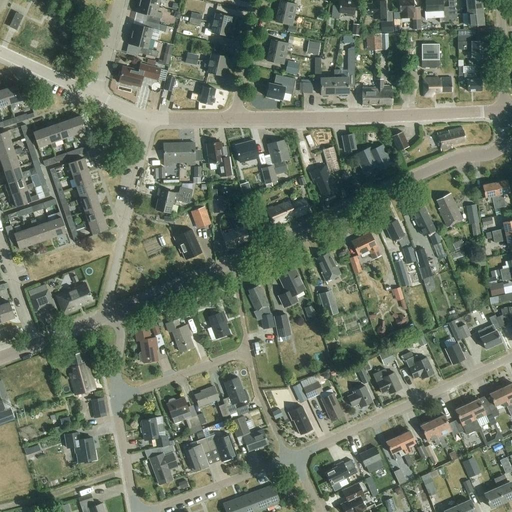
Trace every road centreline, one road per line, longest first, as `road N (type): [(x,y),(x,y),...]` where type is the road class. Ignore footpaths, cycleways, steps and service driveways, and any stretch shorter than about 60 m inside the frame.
road 1 (residential): [(232,263),(504,145)]
road 2 (unclassified): [(504,111),(234,117)]
road 3 (residential): [(293,458),(511,357)]
road 4 (residential): [(115,398),(246,352),(232,263)]
road 5 (residential): [(103,318),(149,119)]
road 6 (residential): [(149,511),(293,458)]
road 7 (residential): [(115,313),(232,263)]
